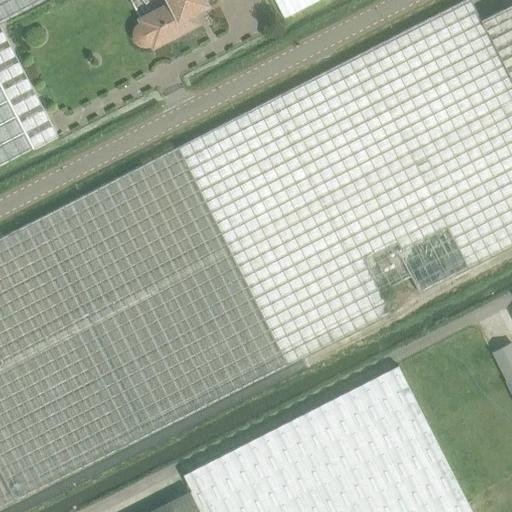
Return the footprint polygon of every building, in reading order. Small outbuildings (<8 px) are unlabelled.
[(0,0),(0,167),(33,151),(58,137),(0,25),(0,22),(42,0),(276,0),(286,17),(319,0),(0,0)] [(201,0),(165,0),(170,9),(140,25),(142,29),(138,31),(135,35),(135,40),(137,44),(140,48),(144,49),(149,48),(151,47),(154,51),(197,29),(192,18),(207,10),(201,0)] [(463,0),(177,147),(289,364),(390,313),(389,311),(380,293),(411,277),(418,293),(420,292),(511,245),(511,80),(482,21),(470,0),(463,0)] [(511,5),(486,19),(482,21),(511,80),(511,5)] [(0,238),(0,508),(184,417),(289,364),(177,147),(0,238)] [(511,342),(511,343),(491,352),(506,382),(511,379),(511,342)] [(471,511),(397,366),(183,475),(184,476),(191,491),(189,492),(199,511),(471,511)] [(179,497),(148,511),(199,511),(189,492),(179,497)]
